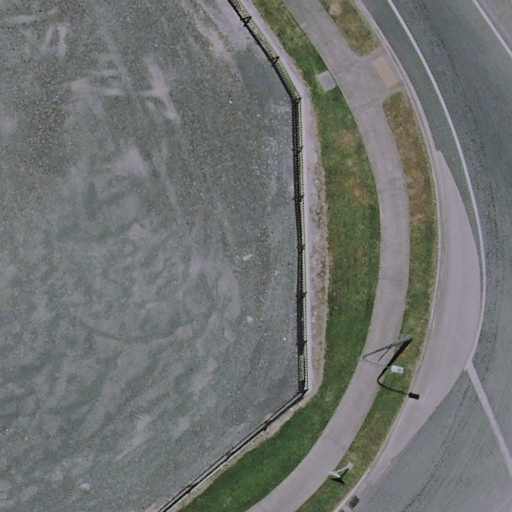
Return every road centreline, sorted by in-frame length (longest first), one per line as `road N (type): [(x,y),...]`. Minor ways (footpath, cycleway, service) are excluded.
road 1 (tertiary): [(511,152),(407,0)]
road 2 (unclassified): [(424,511),(511,424)]
